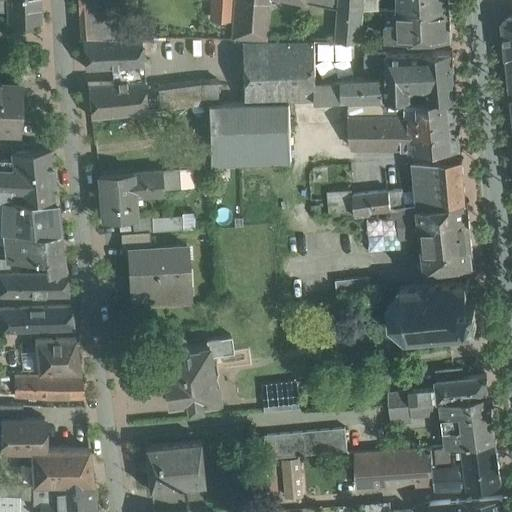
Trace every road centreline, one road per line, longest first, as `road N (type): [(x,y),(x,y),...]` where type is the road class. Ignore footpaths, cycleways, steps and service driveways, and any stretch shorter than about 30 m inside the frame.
road 1 (residential): [(68,61),(119,511)]
road 2 (secondary): [(477,2),(511,333)]
